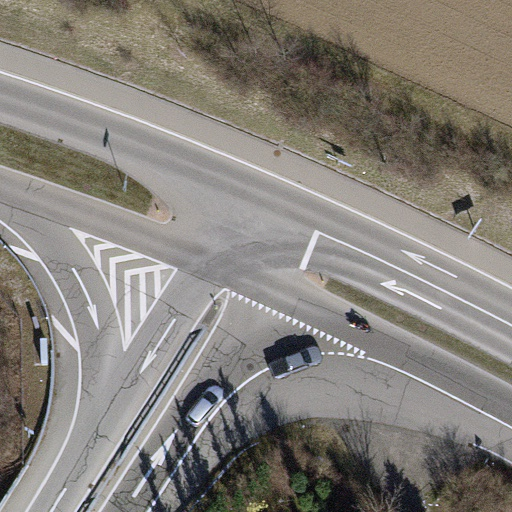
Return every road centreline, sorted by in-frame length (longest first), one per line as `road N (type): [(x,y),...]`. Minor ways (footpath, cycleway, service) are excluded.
road 1 (tertiary): [(291,210),(0,98)]
road 2 (secondary): [(269,288),(511,424)]
road 3 (motorway): [(128,511),(269,288)]
road 4 (motorway): [(8,191),(66,254),(87,293),(105,346),(106,415)]
road 5 (secondary): [(511,326),(291,210)]
road 6 (secondary): [(8,191),(210,266)]
road 7 (motorway): [(210,266),(106,415)]
road 8 (track): [(413,511),(311,368)]
